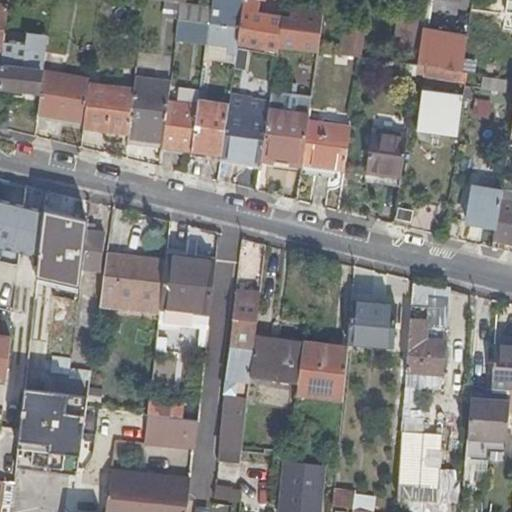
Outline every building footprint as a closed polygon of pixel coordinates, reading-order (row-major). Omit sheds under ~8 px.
[(157,38),(158,32),(162,1),(152,0),(146,0),(140,52),(156,53),(157,38)] [(211,0),(210,8),(208,23),(240,27),(242,12),(243,5),(243,0),(211,0)] [(210,8),(179,4),(177,18),(208,23),(210,8)] [(264,4),(262,16),(281,19),(283,7),(264,4)] [(252,7),(243,5),(242,12),(251,14),(252,7)] [(290,20),(281,19),(277,47),(317,52),(320,35),(322,15),(291,11),(290,20)] [(281,19),(262,16),(251,14),(242,12),(240,27),(237,43),(276,49),(277,47),(281,19)] [(405,42),(419,44),(421,34),(423,20),(409,17),(405,42)] [(174,40),(205,44),(208,23),(177,18),(174,40)] [(205,44),(236,48),(237,47),(237,43),(240,27),(208,23),(205,44)] [(343,31),(339,55),(361,57),(364,33),(343,31)] [(4,41),(0,72),(0,88),(37,93),(40,72),(43,72),(43,71),(48,35),(27,33),(26,44),(4,41)] [(467,40),(421,34),(419,44),(417,64),(462,71),(467,40)] [(38,114),(83,122),(88,84),(89,79),(43,71),(43,72),(38,114)] [(169,81),(135,77),(133,89),(128,134),(127,140),(161,144),(166,103),(169,81)] [(133,89),(88,84),(83,122),(83,128),(128,134),(133,89)] [(415,132),(433,134),(438,93),(421,91),(420,94),(421,94),(415,132)] [(463,97),(438,93),(433,134),(457,138),(463,97)] [(161,148),(191,152),(197,107),(166,103),(161,144),(161,148)] [(227,111),(197,107),(191,152),(191,155),(221,159),(227,111)] [(267,117),(261,160),(301,166),(302,164),(308,121),(309,114),(268,108),(267,117)] [(267,117),(227,111),(221,159),(221,160),(260,166),(261,160),(267,117)] [(351,127),(308,121),(302,164),(344,171),(351,127)] [(366,174),(400,179),(406,136),(372,131),(366,174)] [(467,223),(496,228),(502,192),(472,188),(467,223)] [(511,189),(502,188),(502,192),(496,228),(494,240),(506,244),(505,251),(511,252),(511,189)] [(42,210),(0,199),(0,260),(17,265),(18,251),(37,255),(42,210)] [(414,201),(408,227),(419,230),(423,203),(414,201)] [(438,207),(423,203),(419,230),(432,233),(438,207)] [(63,269),(79,271),(85,226),(69,224),(63,269)] [(102,234),(85,231),(81,267),(98,269),(102,234)] [(103,254),(97,304),(129,307),(136,258),(103,254)] [(212,261),(163,254),(162,260),(156,310),(156,313),(206,319),(212,261)] [(129,307),(156,310),(162,260),(136,258),(129,307)] [(80,280),(75,327),(89,328),(93,294),(89,293),(90,281),(80,280)] [(229,344),(251,346),(252,336),(253,331),(258,292),(235,289),(229,344)] [(394,304),(349,300),(346,341),(391,345),(394,304)] [(409,304),(404,370),(440,374),(443,326),(425,325),(425,306),(409,304)] [(252,336),(299,342),(300,337),(253,331),(252,336)] [(299,345),(299,342),(252,336),(251,346),(248,377),(295,383),(299,345)] [(295,383),(293,394),(340,400),(345,345),(327,342),(326,349),(299,345),(295,383)] [(223,438),(232,439),(240,439),(248,377),(251,346),(229,344),(226,374),(232,375),(230,393),(228,393),(223,438)] [(511,408),(511,345),(490,345),(487,393),(506,393),(505,408),(511,408)] [(84,404),(85,398),(37,391),(22,389),(18,428),(14,468),(29,470),(75,477),(84,404)] [(483,438),(503,439),(505,408),(506,393),(487,393),(487,397),(467,396),(463,455),(482,458),(483,438)] [(145,413),(165,416),(167,402),(147,399),(145,413)] [(99,410),(98,431),(137,433),(138,412),(99,410)] [(145,413),(142,440),(193,446),(195,420),(165,416),(145,413)] [(485,448),(484,458),(502,458),(503,449),(485,448)] [(286,459),(280,511),(316,511),(322,463),(286,459)] [(146,470),(109,465),(109,472),(103,511),(185,511),(189,481),(145,476),(146,470)] [(6,481),(0,480),(0,511),(7,511),(8,505),(10,505),(12,482),(9,481),(6,481)] [(353,490),(332,486),(330,504),(351,508),(352,508),(353,490)] [(238,488),(213,487),(212,502),(232,503),(237,503),(238,488)]
